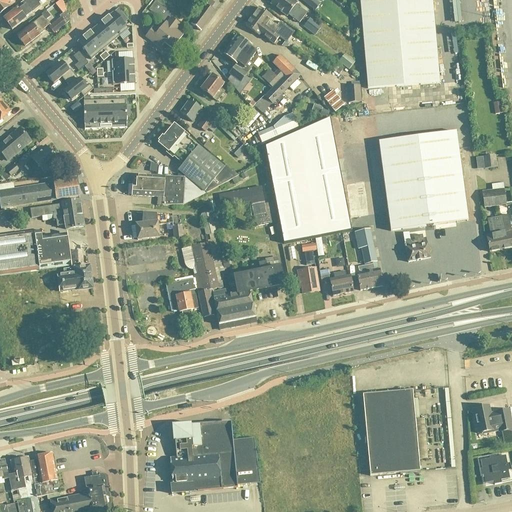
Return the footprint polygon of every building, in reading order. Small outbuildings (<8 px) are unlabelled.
[(0,0),(0,14),(13,4),(10,0),(0,0)] [(17,9),(3,20),(4,23),(9,29),(11,30),(11,31),(25,20),(25,19),(46,2),(44,0),(25,0),(19,4),(22,7),(18,10),(17,9)] [(87,0),(64,0),(63,0),(67,12),(89,5),(87,0)] [(161,42),(171,50),(182,36),(175,30),(179,25),(170,19),(174,14),(156,0),(148,10),(165,23),(157,33),(152,28),(145,38),(157,47),(161,42)] [(208,0),(190,25),(199,31),(214,12),(210,9),(213,4),(208,0)] [(302,19),(277,0),(274,0),(270,5),(286,17),(287,16),(298,24),(302,19)] [(291,0),(277,0),(302,19),(306,14),(295,6),(296,4),(291,0)] [(312,0),(298,0),(312,11),(317,3),(312,0)] [(431,0),(358,0),(366,88),(438,82),(431,0)] [(251,18),(277,37),(284,43),(292,32),(279,23),(276,28),(268,22),(271,19),(258,9),(251,18)] [(16,37),(24,47),(44,32),(43,30),(49,25),(45,21),(49,18),(45,12),(41,16),(42,17),(31,25),(16,37)] [(69,22),(65,12),(59,17),(60,19),(48,28),(53,34),(69,22)] [(119,38),(128,30),(114,13),(105,21),(119,38)] [(127,21),(121,13),(117,16),(124,24),(127,21)] [(272,44),(277,37),(251,18),(244,27),(258,37),(260,34),(266,39),(265,39),(272,44)] [(105,21),(95,29),(109,46),(119,38),(105,21)] [(321,29),(309,21),(303,29),(315,37),(321,29)] [(109,46),(95,29),(85,37),(99,54),(109,46)] [(99,54),(85,37),(76,44),(90,61),(99,54)] [(250,61),(248,64),(252,67),(258,59),(252,55),(254,52),(250,49),(251,48),(237,37),(230,46),(250,61)] [(250,61),(230,46),(223,56),(236,66),(228,75),(240,84),(246,76),(241,73),(248,64),(250,61)] [(328,71),(337,66),(330,53),(320,59),(328,71)] [(355,63),(344,55),(338,62),(349,70),(355,63)] [(299,76),(279,57),(272,65),(284,77),(264,98),(271,105),(299,76)] [(111,61),(111,73),(134,72),(133,60),(111,61)] [(70,71),(68,73),(61,64),(46,76),(53,85),(61,78),(65,83),(74,76),(70,71)] [(283,77),(277,71),(266,83),(272,89),(283,77)] [(112,86),(134,85),(134,72),(111,73),(112,86)] [(87,87),(85,89),(74,76),(65,83),(69,88),(63,93),(64,94),(63,95),(68,101),(70,100),(71,102),(80,94),(83,98),(91,91),(87,87)] [(223,86),(211,76),(200,91),(212,100),(216,103),(223,93),(219,90),(223,86)] [(359,87),(347,88),(348,104),(360,103),(359,87)] [(262,115),(271,105),(264,98),(254,108),(262,115)] [(97,101),(83,102),(84,126),(98,125),(97,101)] [(97,101),(98,125),(112,125),(111,101),(97,101)] [(111,101),(112,125),(126,124),(125,101),(111,101)] [(189,101),(179,114),(179,115),(192,124),(201,110),(189,101)] [(313,106),(310,114),(319,117),(327,119),(329,112),(322,110),(322,109),(313,106)] [(5,107),(0,110),(0,122),(10,114),(5,107)] [(232,118),(218,108),(214,114),(227,124),(232,118)] [(214,120),(207,115),(197,128),(204,133),(214,120)] [(282,119),(272,128),(258,135),(262,145),(277,139),(298,130),(291,115),(282,119)] [(330,120),(265,148),(283,245),(351,232),(330,120)] [(178,172),(203,193),(205,195),(234,178),(224,169),(223,170),(187,139),(188,138),(183,134),(183,135),(173,127),(158,145),(167,153),(166,155),(171,159),(173,158),(183,166),(178,172)] [(30,143),(19,130),(0,146),(0,153),(7,162),(30,143)] [(456,133),(378,143),(390,233),(468,222),(456,133)] [(44,174),(58,162),(53,156),(52,156),(45,148),(31,160),(32,160),(25,166),(29,172),(36,166),(44,174)] [(19,171),(15,166),(7,172),(11,178),(19,171)] [(163,199),(162,207),(183,207),(205,195),(203,193),(178,172),(177,179),(133,176),(133,186),(132,186),(131,197),(163,199)] [(364,179),(347,181),(352,226),(369,224),(364,179)] [(55,201),(79,197),(77,180),(76,180),(53,184),(21,189),(21,191),(0,194),(0,206),(1,209),(55,201)] [(504,190),(493,192),(495,208),(506,206),(504,190)] [(493,192),(482,193),(484,209),(495,208),(493,192)] [(84,228),(82,215),(80,203),(30,210),(31,219),(52,216),(53,219),(53,222),(56,222),(56,227),(64,226),(65,230),(84,228)] [(257,204),(257,215),(266,215),(266,204),(257,204)] [(211,213),(200,215),(205,237),(215,235),(211,213)] [(143,215),(142,225),(157,223),(157,227),(171,225),(171,228),(174,242),(182,240),(179,217),(143,215)] [(507,217),(501,218),(495,219),(501,251),(511,248),(511,233),(507,217)] [(501,251),(495,219),(487,221),(490,236),(486,237),(489,253),(501,251)] [(157,223),(142,225),(135,226),(137,242),(159,239),(157,227),(157,223)] [(358,250),(361,250),(364,265),(377,263),(370,230),(355,233),(358,250)] [(0,276),(71,267),(67,241),(55,236),(41,238),(40,232),(0,237),(0,276)] [(407,264),(429,260),(425,240),(422,240),(421,237),(413,238),(413,242),(409,243),(408,235),(402,235),(407,264)] [(210,287),(219,286),(211,242),(194,245),(198,268),(206,267),(210,287)] [(140,253),(139,253),(139,254),(147,302),(150,301),(152,309),(150,309),(151,314),(155,335),(213,323),(208,298),(167,306),(165,291),(178,289),(180,289),(179,287),(173,249),(173,247),(171,248),(140,253)] [(188,270),(197,269),(193,247),(184,249),(188,270)] [(312,253),(304,254),(306,266),(314,265),(312,253)] [(218,327),(219,326),(254,319),(249,293),(282,286),(278,269),(273,270),(271,261),(271,260),(264,261),(264,264),(257,265),(259,273),(233,278),(234,283),(229,284),(230,292),(232,292),(233,296),(213,300),(218,327)] [(358,272),(360,272),(361,275),(356,276),(360,293),(382,288),(379,271),(374,272),(372,265),(357,268),(358,272)] [(78,291),(92,289),(89,268),(63,271),(64,276),(57,277),(59,293),(61,292),(62,293),(65,293),(66,292),(68,292),(70,291),(78,290),(78,291)] [(318,293),(314,270),(298,273),(299,280),(298,280),(299,289),(301,289),(302,296),(318,293)] [(428,271),(413,275),(417,289),(431,286),(428,271)] [(332,299),(351,295),(352,295),(349,278),(345,279),(344,274),(333,276),(334,281),(329,282),(332,299)] [(370,478),(420,473),(412,392),(362,396),(370,478)] [(342,403),(265,410),(271,470),(273,470),(274,479),(271,480),(272,487),(350,480),(342,403)] [(488,407),(473,410),(478,435),(492,432),(493,433),(499,432),(499,433),(511,430),(511,428),(508,411),(495,413),(495,415),(490,416),(488,407)] [(190,426),(173,428),(174,441),(172,442),(173,442),(174,442),(176,459),(169,459),(172,485),(173,485),(170,486),(171,495),(189,493),(189,494),(191,494),(191,493),(237,489),(237,487),(259,485),(253,440),(233,442),(231,422),(191,426),(191,424),(190,425),(190,426)] [(50,496),(58,495),(59,494),(54,471),(56,471),(53,455),(52,455),(35,458),(35,462),(29,463),(36,498),(36,499),(50,496)] [(494,486),(502,485),(502,484),(501,484),(501,482),(510,480),(508,472),(511,471),(511,472),(510,464),(509,464),(509,465),(507,465),(505,457),(496,459),(496,456),(488,457),(489,458),(489,460),(480,462),(482,470),(480,471),(480,470),(479,470),(480,478),(481,478),(481,477),(484,477),(485,485),(494,483),(495,486),(494,486)] [(8,477),(9,486),(10,493),(25,490),(27,500),(36,498),(29,463),(28,459),(11,463),(13,476),(8,477)] [(5,464),(0,464),(0,505),(4,505),(6,504),(7,509),(12,508),(17,507),(16,503),(13,504),(10,493),(9,486),(8,477),(5,464)] [(112,511),(106,478),(104,476),(84,480),(87,493),(83,494),(83,496),(67,499),(69,511),(112,511)] [(50,511),(69,511),(67,499),(59,500),(58,495),(50,496),(51,502),(49,502),(50,511)] [(27,501),(16,503),(17,507),(17,511),(32,511),(31,507),(30,501),(27,501)]
